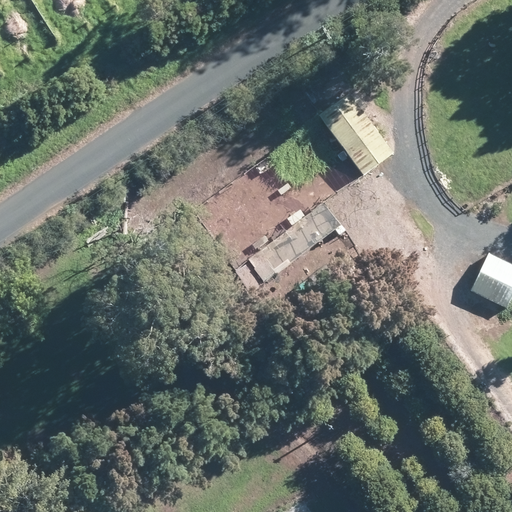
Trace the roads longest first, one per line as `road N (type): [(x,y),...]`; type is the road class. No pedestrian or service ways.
road 1 (residential): [(324,0),(0,213)]
road 2 (unknown): [(432,0),(413,21),(405,57),(421,156),(450,199),(511,234)]
